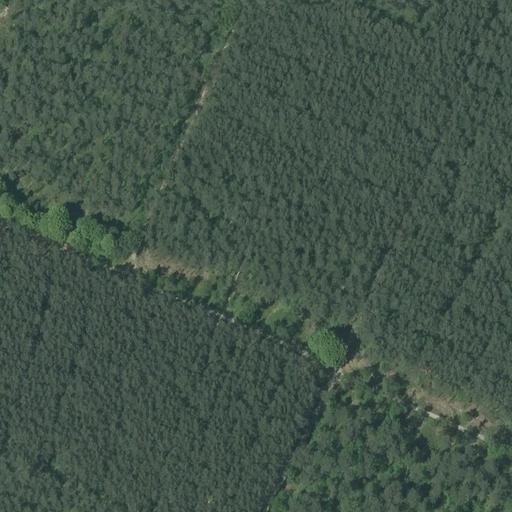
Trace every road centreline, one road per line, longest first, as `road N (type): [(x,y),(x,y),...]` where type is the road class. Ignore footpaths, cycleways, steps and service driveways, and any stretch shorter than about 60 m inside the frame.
road 1 (track): [(129,276),(334,373)]
road 2 (track): [(334,373),(511,449)]
road 3 (track): [(334,373),(266,511)]
road 4 (track): [(0,219),(129,276)]
road 5 (track): [(0,459),(119,511)]
